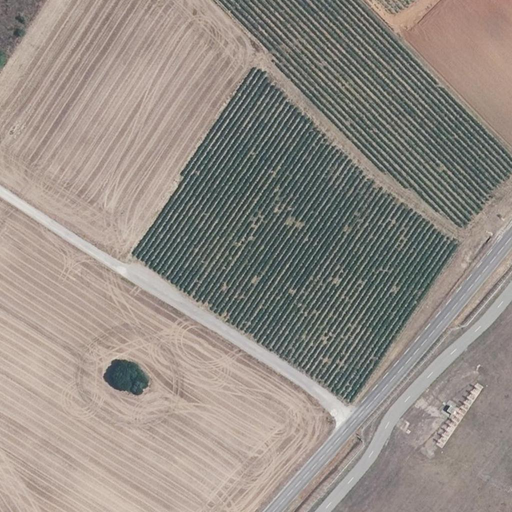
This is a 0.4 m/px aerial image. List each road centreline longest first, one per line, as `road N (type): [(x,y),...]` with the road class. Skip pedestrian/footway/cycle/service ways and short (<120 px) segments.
road 1 (unclassified): [(0,186),(195,305),(357,419)]
road 2 (tertiary): [(511,232),(357,419)]
road 3 (tertiary): [(357,419),(274,511)]
